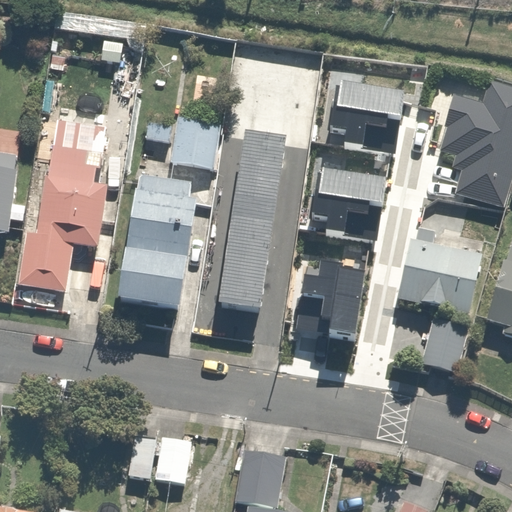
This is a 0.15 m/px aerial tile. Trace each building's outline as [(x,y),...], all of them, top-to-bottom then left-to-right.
[(151,27),(50,13),(47,32),(148,47),(151,27)] [(148,59),(123,58),(121,98),(146,99),(148,59)] [(215,180),(222,130),(174,124),(173,131),(144,128),(142,146),(174,150),(171,174),(215,180)] [(0,128),(0,240),(17,243),(26,181),(33,133),(0,128)] [(300,151),(246,143),(220,315),(274,323),(300,151)] [(108,155),(56,148),(44,242),(31,240),(24,292),(74,299),(80,252),(105,255),(113,195),(103,194),(108,155)] [(345,165),(322,160),(317,186),(340,191),(345,165)] [(210,190),(141,181),(123,319),(198,328),(205,275),(199,274),(210,190)] [(371,209),(329,203),(325,230),(317,229),(308,293),(391,305),(399,244),(367,239),(371,209)] [(495,266),(412,244),(396,304),(480,325),(495,266)] [(511,268),(496,325),(511,329),(511,268)] [(347,312),(302,307),(298,347),(342,352),(347,312)] [(465,333),(438,327),(429,369),(457,375),(465,333)] [(162,443),(141,440),(135,484),(155,487),(162,443)] [(199,447),(166,443),(162,490),(195,493),(199,447)] [(278,511),(286,466),(241,458),(232,510),(247,511),(278,511)]
